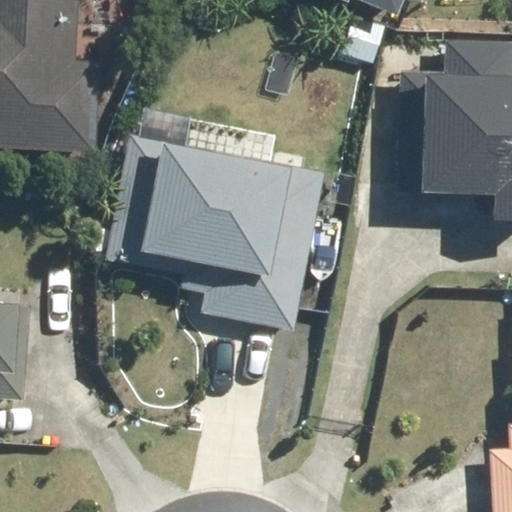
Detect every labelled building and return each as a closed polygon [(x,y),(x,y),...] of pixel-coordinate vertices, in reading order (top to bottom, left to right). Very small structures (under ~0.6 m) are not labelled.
[(76,61),(78,0),(0,0),(0,144),(91,149),(96,62),(76,61)] [(361,0),(395,14),(401,0),(361,0)] [(511,77),(417,75),(414,193),(511,194),(511,77)] [(107,264),(207,284),(201,309),(293,330),(328,178),(320,176),(321,172),(132,135),(107,264)] [(29,306),(0,304),(0,397),(22,399),(29,306)] [(511,511),(511,444),(491,445),(492,511),(511,511)]
